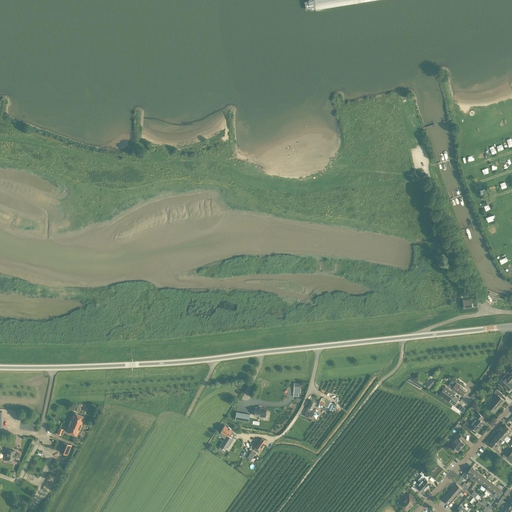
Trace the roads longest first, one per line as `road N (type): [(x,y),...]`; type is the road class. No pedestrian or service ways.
road 1 (tertiary): [(417,335),(214,359),(0,368)]
road 2 (track): [(278,511),(399,362),(401,337)]
road 3 (residential): [(429,498),(511,405)]
